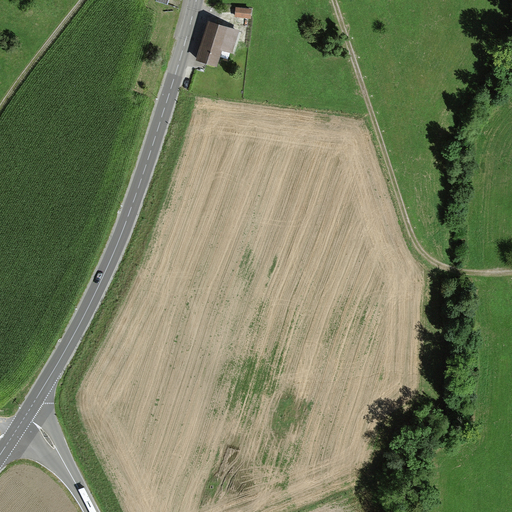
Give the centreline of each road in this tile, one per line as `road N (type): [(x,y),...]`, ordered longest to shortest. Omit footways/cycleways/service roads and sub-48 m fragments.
road 1 (tertiary): [(28,411),(129,213),(195,0)]
road 2 (track): [(335,0),(416,237),(437,267),(511,274)]
road 3 (track): [(0,109),(81,0)]
